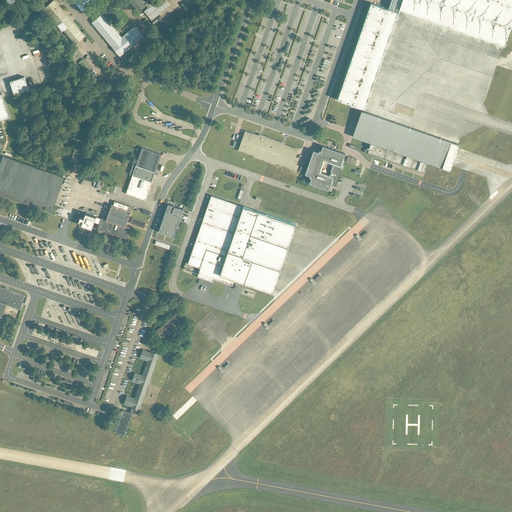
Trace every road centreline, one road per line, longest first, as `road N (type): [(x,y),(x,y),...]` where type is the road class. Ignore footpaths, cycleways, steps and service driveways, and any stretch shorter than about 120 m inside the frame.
road 1 (unclassified): [(213,107),(121,68),(68,0)]
road 2 (unclassified): [(213,107),(167,187),(137,266)]
road 3 (unclassified): [(129,291),(146,302),(139,323),(110,406),(91,404)]
road 4 (unclassified): [(353,16),(311,134),(292,133)]
road 5 (unclassified): [(137,266),(2,220)]
road 6 (unclassified): [(0,249),(129,291)]
road 7 (unclassified): [(292,133),(335,10)]
road 8 (unclassified): [(274,127),(316,4)]
road 9 (unclassified): [(256,121),(297,0)]
road 10 (unclassified): [(277,0),(237,115)]
